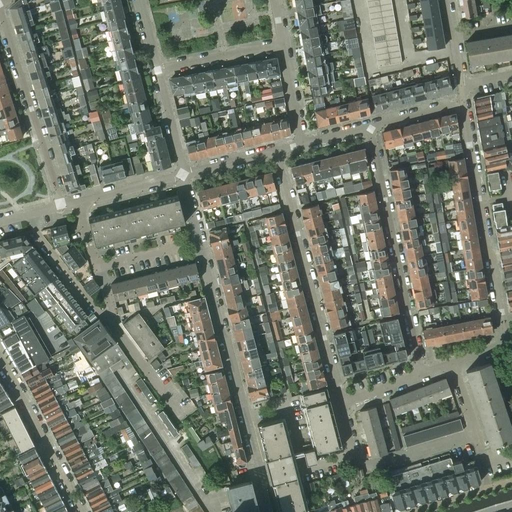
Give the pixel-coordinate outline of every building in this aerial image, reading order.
[(18,0),(10,8),(12,15),(25,11),(29,10),(27,3),(32,1),(31,0),(18,0)] [(58,0),(56,0),(49,2),(52,13),(55,12),(61,10),(58,0)] [(64,0),(62,1),(64,9),(71,8),(75,7),(72,0),(64,0)] [(105,0),(101,1),(96,3),(97,7),(102,5),(104,11),(121,7),(119,0),(105,0)] [(312,0),(293,0),(295,9),(314,6),(312,0)] [(349,0),(345,0),(340,1),(341,10),(351,8),(349,0)] [(431,0),(420,2),(422,14),(437,11),(435,0),(431,0)] [(474,6),(473,0),(457,0),(459,8),(474,6)] [(314,6),(295,9),(297,19),(316,15),(321,14),(319,5),(314,6)] [(476,15),(474,6),(459,8),(461,19),(476,15)] [(121,7),(104,11),(106,21),(123,16),(121,7)] [(71,8),(64,9),(67,20),(73,19),(71,8)] [(351,8),(341,10),(343,20),(353,18),(351,8)] [(25,11),(12,15),(15,24),(32,19),(29,10),(25,11)] [(66,30),(61,10),(55,12),(61,31),(66,30)] [(422,14),(424,26),(439,23),(437,11),(422,14)] [(316,15),(297,19),(299,28),(317,25),(316,15)] [(123,16),(106,21),(109,31),(126,26),(123,16)] [(73,19),(67,20),(69,30),(76,28),(78,28),(76,18),(73,19)] [(353,18),(343,20),(335,21),(337,31),(342,30),(355,28),(353,18)] [(32,19),(15,24),(18,34),(31,30),(30,25),(34,24),(32,19)] [(424,26),(426,37),(441,34),(439,23),(424,26)] [(317,25),(299,28),(301,38),(319,34),(317,25)] [(126,26),(109,31),(111,41),(128,36),(126,26)] [(76,28),(69,30),(71,37),(78,35),(76,28)] [(355,28),(342,30),(344,40),(356,37),(355,28)] [(31,30),(18,34),(21,43),(38,38),(36,32),(32,34),(31,30)] [(319,34),(301,38),(303,47),(326,43),(325,43),(327,40),(326,36),(324,35),(324,33),(319,34)] [(511,33),(465,42),(469,65),(511,57),(511,33)] [(441,34),(426,37),(428,49),(443,46),(441,34)] [(78,35),(71,37),(75,49),(81,48),(78,35)] [(128,36),(111,41),(114,50),(131,46),(128,36)] [(356,37),(344,40),(343,40),(345,50),(346,49),(358,47),(356,37)] [(38,38),(21,43),(23,52),(37,48),(35,43),(39,42),(38,38)] [(63,39),(61,40),(66,58),(68,57),(73,56),(69,38),(63,39)] [(326,43),(303,47),(304,57),(321,54),(323,54),(327,53),(326,43)] [(37,48),(23,52),(26,61),(44,56),(49,54),(46,45),(37,48)] [(131,46),(114,50),(116,60),(133,56),(131,46)] [(86,47),(75,49),(77,60),(89,57),(86,47)] [(358,47),(346,49),(347,55),(352,55),(352,58),(360,57),(358,47)] [(321,54),(304,57),(306,67),(325,63),(324,59),(323,54),(321,54)] [(44,56),(26,61),(29,71),(47,65),(44,56)] [(77,69),(73,56),(68,57),(71,70),(77,69)] [(133,56),(116,60),(119,70),(136,66),(133,56)] [(274,58),(265,60),(268,76),(267,76),(268,78),(279,75),(276,60),(274,58)] [(265,60),(254,62),(257,78),(267,76),(268,76),(265,60)] [(254,62),(243,64),(247,84),(252,83),(251,79),(257,78),(254,62)] [(325,63),(306,67),(308,76),(324,73),(331,72),(331,70),(332,69),(331,62),(325,63)] [(233,66),(236,82),(243,81),(246,97),(250,97),(247,84),(243,64),(233,66)] [(47,65),(29,71),(32,80),(50,75),(49,71),(44,72),(43,67),(47,66),(47,65)] [(136,66),(119,70),(121,81),(122,82),(139,78),(139,77),(136,66)] [(237,86),(236,82),(233,66),(222,68),(226,88),(237,86)] [(83,79),(92,77),(90,67),(81,70),(83,79)] [(227,96),(226,88),(222,68),(211,70),(215,90),(222,88),(224,96),(227,96)] [(215,90),(211,70),(200,72),(205,92),(215,90)] [(194,94),(205,92),(200,72),(190,75),(194,94)] [(324,73),(308,76),(310,86),(326,83),(328,83),(327,78),(325,78),(324,73)] [(50,75),(32,80),(35,90),(48,85),(47,80),(51,79),(50,75)] [(79,75),(71,76),(74,86),(81,85),(79,75)] [(184,96),(194,94),(190,75),(179,77),(183,92),(183,94),(184,96)] [(439,75),(434,77),(434,79),(439,95),(451,91),(447,76),(439,78),(439,75)] [(358,77),(352,79),(354,88),(366,85),(364,76),(358,77)] [(83,79),(86,89),(95,87),(92,77),(83,79)] [(183,92),(179,77),(170,78),(169,80),(173,96),(183,94),(183,92)] [(139,78),(122,82),(122,84),(125,94),(142,89),(139,79),(139,78)] [(427,79),(421,80),(422,82),(426,98),(439,95),(434,79),(427,81),(427,79)] [(326,83),(310,86),(312,97),(328,94),(327,88),(332,87),(331,82),(328,83),(326,83)] [(414,82),(409,83),(409,86),(414,101),(426,98),(422,82),(415,84),(414,82)] [(0,95),(9,93),(6,83),(0,84),(0,95)] [(400,86),(397,87),(400,99),(401,105),(406,103),(413,101),(414,101),(409,86),(409,83),(402,85),(400,86)] [(48,85),(35,90),(38,99),(56,94),(54,90),(50,91),(48,85)] [(270,88),(272,98),(283,96),(281,86),(270,88)] [(389,89),(384,90),(388,108),(393,107),(400,105),(401,105),(400,99),(397,87),(396,87),(389,89)] [(97,89),(86,92),(88,100),(99,98),(97,89)] [(142,89),(125,94),(127,104),(144,99),(142,89)] [(377,92),(371,93),(376,111),(388,108),(384,90),(383,90),(384,93),(377,94),(377,92)] [(473,99),(474,106),(501,100),(500,92),(473,99)] [(0,107),(12,104),(9,93),(0,95),(0,107)] [(56,94),(38,99),(41,108),(54,104),(53,99),(57,98),(56,94)] [(84,94),(78,95),(80,106),(86,104),(84,94)] [(328,125),(325,109),(324,107),(323,97),(312,99),(314,109),(317,127),(328,125)] [(357,101),(356,101),(359,117),(370,114),(367,98),(360,100),(360,97),(356,98),(357,101)] [(274,100),(275,108),(285,106),(284,98),(274,100)] [(333,99),(334,100),(335,106),(338,122),(349,119),(345,104),(340,105),(338,98),(333,99)] [(127,104),(122,105),(122,109),(128,107),(130,113),(147,109),(144,99),(127,104)] [(474,106),(475,113),(502,107),(505,107),(504,99),(501,100),(474,106)] [(331,108),(325,109),(328,125),(338,122),(335,106),(334,100),(329,101),(331,108)] [(356,101),(345,104),(349,119),(359,117),(356,101)] [(12,104),(0,107),(0,112),(1,112),(3,118),(16,114),(12,104)] [(54,104),(41,108),(44,117),(61,112),(60,108),(56,109),(54,104)] [(102,109),(104,119),(112,117),(110,107),(102,109)] [(176,110),(179,119),(189,117),(187,107),(176,110)] [(475,113),(476,120),(505,114),(506,114),(506,110),(503,111),(502,107),(475,113)] [(147,109),(130,113),(132,123),(150,119),(147,109)] [(88,112),(91,122),(92,122),(100,120),(97,110),(88,112)] [(61,112),(44,117),(47,127),(63,122),(70,119),(68,114),(65,115),(63,111),(61,112)] [(3,118),(0,119),(0,123),(2,130),(19,125),(16,114),(3,118)] [(453,114),(446,116),(450,131),(451,135),(458,133),(455,115),(453,114)] [(476,120),(478,128),(506,121),(505,114),(476,120)] [(446,116),(437,118),(442,138),(446,137),(444,132),(450,131),(446,116)] [(106,129),(114,127),(112,117),(103,119),(106,129)] [(190,127),(200,125),(199,123),(198,117),(188,119),(190,125),(190,127)] [(282,117),(277,118),(280,137),(290,134),(287,118),(282,119),(282,117)] [(273,121),(268,123),(271,139),(280,137),(277,118),(272,119),(273,121)] [(437,118),(427,121),(431,136),(436,134),(437,139),(438,141),(439,142),(443,141),(442,138),(437,118)] [(150,119),(132,123),(135,133),(160,127),(160,126),(152,128),(150,119)] [(181,128),(190,125),(188,119),(179,122),(181,128)] [(92,122),(94,131),(97,131),(102,129),(100,120),(92,122)] [(427,121),(418,123),(422,138),(431,136),(427,121)] [(478,128),(479,135),(508,128),(506,121),(478,128)] [(63,122),(47,127),(50,136),(66,131),(63,122)] [(200,125),(202,133),(207,155),(217,153),(213,137),(208,138),(204,122),(199,123),(200,125)] [(263,122),(258,123),(262,141),(271,139),(268,123),(264,124),(263,122)] [(249,127),(253,144),(262,141),(258,123),(254,124),(254,126),(249,127)] [(418,123),(408,126),(412,141),(422,138),(418,123)] [(23,136),(19,125),(2,130),(0,130),(0,132),(1,136),(4,135),(6,141),(23,136)] [(408,126),(399,128),(403,143),(412,141),(408,126)] [(106,129),(108,139),(118,137),(116,127),(114,127),(106,129)] [(160,127),(135,133),(135,134),(142,131),(145,141),(162,136),(160,127)] [(245,127),(240,128),(244,146),(253,144),(249,127),(245,128),(245,127)] [(236,131),(231,132),(235,148),(244,146),(240,128),(235,129),(236,131)] [(399,128),(389,131),(393,146),(403,143),(399,128)] [(479,135),(480,142),(510,136),(508,128),(479,135)] [(66,131),(50,136),(53,145),(69,140),(66,131)] [(226,131),(221,133),(225,151),(235,148),(231,132),(227,133),(226,131)] [(393,146),(389,131),(382,132),(381,134),(384,148),(393,146)] [(126,135),(128,141),(136,140),(135,133),(126,135)] [(199,141),(194,142),(198,158),(207,155),(202,133),(197,134),(198,138),(199,141)] [(217,136),(213,137),(217,153),(225,151),(221,133),(217,134),(217,136)] [(162,136),(145,141),(147,151),(165,146),(162,136)] [(480,142),(481,149),(502,145),(511,143),(510,136),(480,142)] [(69,140),(53,145),(56,155),(73,149),(72,145),(71,146),(69,141),(69,140)] [(198,158),(194,142),(194,140),(185,142),(189,160),(198,158)] [(481,149),(483,157),(503,152),(502,145),(481,149)] [(165,146),(147,151),(150,160),(167,156),(165,146)] [(444,150),(444,151),(446,158),(454,156),(453,150),(453,148),(444,150)] [(73,149),(56,155),(59,164),(72,160),(70,155),(74,153),(73,149)] [(364,149),(354,151),(359,172),(365,171),(365,170),(368,170),(364,149)] [(483,157),(484,164),(504,159),(511,157),(511,150),(503,152),(483,157)] [(354,151),(345,154),(349,171),(350,175),(359,172),(354,151)] [(435,152),(437,159),(446,158),(444,151),(435,152)] [(345,154),(336,156),(340,173),(349,171),(345,154)] [(134,165),(140,163),(138,155),(132,156),(134,165)] [(167,156),(150,160),(153,171),(170,166),(167,156)] [(336,156),(327,158),(331,175),(340,173),(336,156)] [(511,157),(504,159),(484,164),(485,171),(502,167),(511,165),(511,157)] [(121,160),(110,163),(114,179),(119,178),(121,179),(124,178),(124,176),(125,176),(134,174),(129,158),(121,160)] [(327,158),(318,161),(322,178),(331,175),(327,158)] [(447,160),(449,171),(464,168),(463,158),(447,160)] [(59,164),(62,174),(79,168),(78,164),(74,166),(72,160),(59,164)] [(318,161),(309,163),(313,180),(317,179),(319,183),(323,182),(322,178),(318,161)] [(87,165),(90,175),(96,173),(93,163),(87,165)] [(100,167),(97,168),(100,180),(103,179),(104,182),(105,182),(106,183),(109,182),(110,180),(114,179),(110,163),(99,165),(100,167)] [(134,165),(136,175),(143,173),(141,163),(134,165)] [(300,165),(305,186),(309,185),(308,181),(313,180),(309,163),(300,165)] [(305,186),(300,165),(290,168),(296,190),(305,187),(305,186)] [(389,170),(391,180),(406,177),(410,176),(409,172),(405,173),(404,167),(389,170)] [(62,174),(65,183),(78,179),(76,173),(80,172),(79,168),(62,174)] [(449,171),(451,180),(466,178),(464,168),(449,171)] [(499,178),(498,178),(497,171),(486,173),(486,175),(487,178),(487,179),(486,180),(488,190),(489,190),(490,194),(492,196),(500,194),(499,188),(500,188),(499,178)] [(90,175),(93,186),(99,184),(96,173),(90,175)] [(271,173),(261,175),(266,194),(271,193),(272,196),(277,195),(271,173)] [(261,175),(252,177),(256,194),(261,193),(262,195),(266,194),(261,175)] [(252,177),(243,180),(248,198),(252,197),(252,195),(256,194),(252,177)] [(391,180),(393,190),(408,187),(406,177),(391,180)] [(451,180),(452,190),(468,188),(466,178),(451,180)] [(78,179),(65,183),(68,193),(85,188),(84,184),(80,185),(78,179)] [(243,180),(234,182),(238,199),(243,198),(243,200),(248,198),(243,180)] [(234,182),(225,184),(230,203),(231,209),(236,207),(234,202),(239,201),(238,199),(234,182)] [(225,184),(216,187),(220,204),(224,202),(225,204),(230,203),(225,184)] [(216,187),(207,189),(211,208),(216,207),(215,205),(220,204),(216,187)] [(393,190),(395,200),(410,197),(408,187),(393,190)] [(452,190),(454,200),(469,198),(468,188),(452,190)] [(211,208),(207,189),(197,191),(202,208),(206,207),(207,209),(211,208)] [(356,195),(358,204),(374,201),(372,191),(356,195)] [(88,218),(95,246),(185,223),(178,195),(88,218)] [(395,200),(397,210),(412,207),(410,197),(395,200)] [(454,200),(456,210),(471,208),(469,198),(454,200)] [(358,204),(360,214),(376,210),(374,201),(358,204)] [(495,225),(495,228),(506,226),(505,219),(506,219),(504,209),(503,209),(501,202),(493,204),(492,206),(492,211),(494,221),(494,222),(494,223),(495,223),(495,225)] [(300,209),(303,218),(322,214),(321,209),(319,210),(317,204),(300,209)] [(397,210),(399,220),(414,216),(412,207),(397,210)] [(456,210),(457,220),(473,217),(471,208),(456,210)] [(359,224),(362,223),(378,220),(376,210),(360,214),(361,219),(358,219),(359,224)] [(254,230),(267,226),(284,222),(281,213),(259,219),(260,224),(248,227),(249,231),(254,230)] [(303,218),(305,228),(322,223),(321,219),(323,218),(322,214),(303,218)] [(399,220),(401,230),(416,226),(414,216),(399,220)] [(457,220),(459,230),(474,227),(473,217),(457,220)] [(362,223),(364,232),(380,229),(378,220),(362,223)] [(267,226),(269,236),(286,231),(284,222),(267,226)] [(305,228),(308,237),(327,232),(325,228),(323,228),(322,223),(305,228)] [(60,246),(61,249),(64,253),(61,255),(73,271),(86,262),(74,246),(69,250),(65,245),(70,244),(65,224),(50,228),(55,248),(60,246)] [(495,228),(496,236),(511,233),(511,224),(506,226),(495,228)] [(401,230),(403,239),(421,235),(420,231),(417,231),(416,226),(401,230)] [(209,236),(210,241),(228,237),(225,227),(209,232),(210,236),(209,236)] [(459,230),(461,239),(476,237),(474,227),(459,230)] [(364,232),(366,242),(382,238),(380,229),(364,232)] [(267,242),(268,246),(288,240),(286,231),(269,236),(270,241),(267,242)] [(308,237),(310,246),(327,242),(326,238),(328,237),(327,232),(308,237)] [(511,233),(496,236),(497,243),(511,240),(511,233)] [(0,269),(1,268),(31,245),(26,238),(24,235),(15,238),(0,241),(0,251),(0,252),(0,269)] [(403,239),(405,249),(420,246),(419,240),(424,239),(423,235),(421,235),(403,239)] [(212,246),(213,250),(230,246),(238,244),(237,239),(229,241),(228,237),(210,241),(211,246),(212,246)] [(461,239),(462,249),(478,247),(476,237),(461,239)] [(367,250),(368,251),(384,247),(382,238),(366,242),(366,244),(358,246),(359,252),(367,250)] [(257,239),(251,241),(253,249),(260,248),(257,239)] [(272,248),(274,254),(291,249),(288,240),(268,246),(267,246),(268,249),(272,248)] [(511,240),(497,243),(499,251),(511,248),(511,240)] [(310,246),(313,255),(331,251),(330,246),(328,246),(327,242),(310,246)] [(213,250),(215,259),(232,254),(230,246),(213,250)] [(405,249),(407,259),(422,256),(420,246),(405,249)] [(368,251),(370,260),(386,257),(384,247),(368,251)] [(462,249),(464,259),(479,257),(478,247),(462,249)] [(34,248),(11,266),(19,276),(41,258),(34,248)] [(511,248),(499,251),(500,259),(511,255),(511,248)] [(274,254),(276,263),(293,258),(291,249),(274,254)] [(313,255),(315,264),(332,260),(331,256),(333,255),(331,251),(313,255)] [(215,259),(218,268),(235,264),(239,262),(238,259),(234,260),(232,254),(215,259)] [(511,255),(500,259),(501,266),(511,263),(511,255)] [(407,259),(409,269),(424,265),(422,256),(407,259)] [(370,260),(372,270),(388,266),(386,257),(370,260)] [(464,259),(466,269),(481,266),(479,257),(464,259)] [(41,258),(19,276),(26,285),(49,267),(41,258)] [(277,266),(278,271),(295,267),(293,258),(276,263),(271,264),(272,267),(277,266)] [(315,264),(317,274),(336,269),(335,264),(333,265),(332,260),(315,264)] [(195,262),(184,265),(188,282),(199,279),(195,262)] [(511,263),(501,266),(502,274),(511,271),(511,263)] [(218,268),(220,277),(237,273),(235,264),(218,268)] [(184,265),(173,268),(178,284),(188,282),(184,265)] [(409,269),(411,278),(426,275),(424,265),(409,269)] [(370,280),(374,279),(390,276),(388,266),(372,270),(368,270),(370,280)] [(466,269),(457,270),(459,280),(467,279),(483,276),(481,266),(466,269)] [(49,267),(26,285),(34,295),(40,290),(56,277),(49,267)] [(278,271),(281,281),(298,276),(295,267),(278,271)] [(173,268),(163,271),(167,287),(178,284),(173,268)] [(317,274),(320,283),(337,279),(335,274),(337,274),(336,269),(317,274)] [(163,271),(152,273),(157,290),(167,287),(163,271)] [(511,271),(502,274),(504,281),(511,279),(511,271)] [(152,273),(142,276),(146,293),(157,290),(152,273)] [(220,277),(222,286),(244,280),(243,276),(238,278),(237,273),(220,277)] [(411,278),(413,288),(428,285),(426,275),(411,278)] [(142,276),(132,279),(136,295),(146,293),(142,276)] [(282,284),(283,289),(300,285),(298,276),(281,281),(278,281),(279,285),(282,284)] [(374,279),(370,280),(370,283),(374,282),(376,288),(392,285),(390,276),(374,279)] [(467,279),(469,289),(484,286),(483,276),(467,279)] [(56,277),(40,290),(46,298),(63,285),(56,277)] [(100,287),(93,279),(83,287),(89,295),(100,287)] [(132,279),(121,281),(125,298),(136,295),(132,279)] [(320,283),(322,292),(341,287),(340,283),(338,283),(337,279),(320,283)] [(222,286),(225,295),(241,290),(248,289),(246,280),(244,280),(222,286)] [(125,298),(121,281),(110,284),(115,301),(125,298)] [(0,306),(3,312),(9,309),(9,308),(21,301),(3,282),(0,284),(0,306)] [(63,285),(46,298),(52,306),(69,293),(63,285)] [(283,289),(285,298),(302,294),(300,285),(283,289)] [(372,299),(377,297),(393,294),(392,285),(376,288),(377,293),(371,294),(372,299)] [(413,288),(415,298),(435,294),(434,289),(429,290),(428,285),(413,288)] [(484,286),(469,289),(471,299),(486,296),(484,286)] [(322,292),(324,301),(341,297),(340,292),(342,292),(341,287),(322,292)] [(241,290),(225,295),(227,303),(244,299),(246,298),(245,294),(242,295),(241,290)] [(69,293),(52,306),(58,314),(75,301),(69,293)] [(285,298),(288,308),(305,303),(302,294),(285,298)] [(377,297),(379,307),(395,303),(393,294),(377,297)] [(435,294),(415,298),(417,308),(432,305),(431,299),(436,298),(435,294)] [(185,307),(186,312),(206,307),(204,297),(187,301),(188,307),(185,307)] [(324,301),(327,311),(346,306),(344,301),(342,301),(341,297),(324,301)] [(34,298),(26,304),(31,311),(32,311),(36,317),(44,312),(34,298)] [(227,307),(228,313),(246,308),(244,299),(227,303),(228,307),(227,307)] [(0,306),(0,325),(9,321),(15,318),(22,315),(29,311),(22,300),(21,301),(9,309),(3,312),(0,306)] [(75,301),(58,314),(64,322),(81,308),(75,301)] [(288,308),(290,317),(307,312),(305,303),(288,308)] [(395,303),(379,307),(382,316),(397,313),(395,303)] [(447,306),(449,313),(458,312),(457,308),(457,304),(447,306)] [(327,311),(329,320),(346,315),(345,311),(347,310),(346,306),(327,311)] [(188,317),(189,322),(209,317),(206,307),(186,312),(184,313),(185,318),(188,317)] [(81,308),(64,322),(71,330),(80,323),(83,326),(86,323),(84,320),(88,317),(81,308)] [(230,318),(231,321),(248,317),(246,308),(228,313),(229,318),(230,318)] [(369,312),(369,309),(365,309),(367,319),(374,318),(372,311),(369,312)] [(122,324),(129,333),(145,321),(138,312),(122,324)] [(291,321),(292,326),(309,321),(307,312),(290,317),(285,318),(286,322),(291,321)] [(9,321),(0,325),(0,337),(5,346),(17,366),(20,372),(32,365),(33,366),(49,358),(24,314),(9,321)] [(346,315),(329,320),(332,329),(350,324),(349,319),(347,320),(346,315)] [(193,326),(194,331),(211,327),(209,317),(189,322),(190,327),(193,326)] [(231,321),(234,330),(250,326),(248,317),(231,321)] [(490,317),(479,319),(482,334),(491,332),(492,330),(490,317)] [(379,322),(381,333),(399,329),(396,318),(379,322)] [(89,326),(74,338),(90,360),(116,342),(110,334),(112,333),(109,330),(106,326),(105,327),(99,319),(89,326)] [(479,319),(470,321),(473,336),(482,334),(479,319)] [(129,333),(136,342),(151,330),(145,321),(129,333)] [(292,326),(295,335),(312,330),(309,321),(292,326)] [(470,321),(460,322),(463,338),(473,336),(470,321)] [(435,343),(430,323),(430,322),(425,323),(427,329),(422,330),(424,344),(427,345),(435,343)] [(435,322),(430,323),(435,343),(444,342),(441,326),(436,327),(435,322)] [(460,322),(451,324),(454,340),(463,338),(460,322)] [(451,324),(441,326),(444,342),(454,340),(451,324)] [(250,326),(234,330),(236,340),(253,336),(258,335),(257,331),(252,332),(250,326)] [(192,336),(194,341),(214,336),(211,327),(194,331),(195,336),(192,336)] [(351,329),(333,334),(336,345),(353,340),(351,329)] [(399,329),(381,333),(384,344),(393,342),(393,341),(402,339),(399,329)] [(136,342),(142,350),(158,339),(151,330),(136,342)] [(295,335),(297,344),(314,339),(312,330),(295,335)] [(253,336),(236,340),(239,350),(255,346),(254,341),(259,340),(258,335),(253,336)] [(198,345),(199,350),(216,346),(214,336),(194,341),(195,346),(198,345)] [(71,338),(67,340),(66,340),(70,347),(75,345),(71,338)] [(158,339),(142,350),(149,359),(164,348),(158,339)] [(297,344),(299,353),(316,348),(314,339),(297,344)] [(395,350),(388,352),(390,362),(407,358),(402,339),(393,341),(393,342),(395,350)] [(353,340),(336,345),(338,355),(347,353),(356,351),(356,349),(353,340)] [(117,343),(90,361),(98,374),(109,367),(120,360),(127,370),(132,366),(125,356),(117,343)] [(76,344),(75,345),(69,348),(72,354),(80,350),(76,344)] [(197,356),(199,361),(219,356),(216,346),(199,350),(200,355),(197,356)] [(255,346),(239,350),(241,360),(258,356),(263,355),(262,351),(257,352),(255,346)] [(379,347),(371,349),(375,366),(390,362),(388,352),(381,354),(379,347)] [(299,353),(301,361),(318,357),(316,348),(299,353)] [(364,358),(357,360),(359,370),(375,366),(371,349),(362,351),(364,358)] [(258,356),(241,360),(244,370),(260,366),(259,361),(277,357),(275,351),(263,355),(258,356)] [(347,353),(338,355),(343,374),(359,370),(357,360),(349,362),(347,353)] [(219,356),(199,361),(194,362),(195,367),(203,365),(204,370),(221,366),(219,356)] [(301,361),(304,371),(321,366),(318,357),(301,361)] [(43,362),(21,373),(24,379),(47,368),(45,364),(49,361),(48,359),(43,362)] [(156,359),(150,364),(154,369),(160,365),(156,359)] [(501,442),(501,443),(503,443),(503,442),(511,438),(511,431),(489,363),(465,371),(468,380),(471,379),(492,440),(489,441),(490,446),(501,442)] [(244,370),(246,380),(267,375),(268,375),(265,364),(260,366),(244,370)] [(305,375),(306,380),(323,375),(321,366),(304,371),(301,371),(302,375),(305,375)] [(109,367),(98,374),(102,379),(112,372),(109,367)] [(50,369),(25,380),(29,387),(53,376),(50,369)] [(204,384),(207,383),(224,379),(222,369),(205,373),(205,376),(206,379),(203,380),(204,384)] [(112,372),(102,379),(105,384),(115,377),(112,372)] [(53,376),(29,387),(32,393),(60,380),(58,374),(53,376)] [(247,385),(248,390),(269,385),(267,375),(246,380),(248,385),(247,385)] [(300,387),(301,390),(302,394),(326,388),(325,385),(326,385),(323,375),(306,380),(299,381),(300,387)] [(115,377),(105,384),(108,389),(119,382),(115,377)] [(90,387),(100,383),(98,378),(87,381),(90,387)] [(141,378),(136,382),(143,392),(148,389),(141,378)] [(445,378),(434,382),(439,397),(451,393),(445,378)] [(207,383),(210,393),(227,388),(224,379),(207,383)] [(60,380),(32,393),(35,399),(63,386),(60,380)] [(119,382),(108,389),(112,395),(122,388),(119,382)] [(434,382),(423,386),(428,401),(439,397),(434,382)] [(96,391),(102,387),(100,383),(90,387),(87,389),(89,394),(96,391)] [(63,386),(35,399),(38,404),(65,391),(68,390),(66,384),(63,386)] [(250,395),(251,400),(272,395),(269,385),(248,390),(249,396),(250,395)] [(423,386),(412,391),(417,406),(428,401),(423,386)] [(98,397),(107,393),(103,387),(102,387),(96,391),(98,397)] [(122,388),(112,395),(115,400),(125,393),(122,388)] [(210,399),(211,403),(212,402),(229,398),(227,388),(210,393),(211,399),(210,399)] [(326,388),(302,394),(309,424),(317,453),(342,447),(336,424),(326,388)] [(148,389),(143,392),(150,403),(155,399),(148,389)] [(4,390),(0,392),(0,401),(9,397),(4,390)] [(65,391),(38,404),(40,410),(60,401),(67,397),(65,391)] [(412,391),(400,395),(406,410),(417,406),(412,391)] [(101,403),(111,398),(107,393),(98,397),(101,403)] [(125,393),(115,400),(118,405),(129,398),(125,393)] [(406,410),(400,395),(389,399),(394,414),(400,412),(406,410)] [(0,410),(13,404),(9,397),(0,401),(0,410)] [(103,409),(114,404),(111,398),(101,403),(100,403),(103,409)] [(129,398),(118,405),(121,410),(132,402),(129,398)] [(215,412),(217,412),(232,408),(229,398),(212,402),(215,412)] [(60,401),(40,410),(43,416),(64,406),(60,401)] [(64,406),(43,416),(46,421),(74,408),(76,407),(73,402),(64,406)] [(132,402),(121,410),(125,415),(136,408),(132,402)] [(117,409),(114,404),(103,409),(105,415),(109,413),(117,409)] [(3,419),(0,420),(0,426),(19,416),(14,406),(0,413),(3,419)] [(359,410),(362,422),(378,418),(375,406),(359,410)] [(74,408),(46,421),(50,427),(77,414),(74,408)] [(136,408),(125,415),(128,420),(139,413),(136,408)] [(226,420),(228,429),(237,426),(232,408),(217,412),(219,422),(226,420)] [(122,416),(117,409),(109,413),(113,420),(122,416)] [(163,411),(158,415),(165,426),(171,422),(163,411)] [(456,411),(446,414),(448,419),(458,416),(456,411)] [(139,413),(128,420),(132,426),(142,418),(139,413)] [(77,414),(50,427),(53,432),(78,421),(80,419),(78,414),(77,414)] [(446,414),(435,418),(436,423),(448,419),(446,414)] [(19,416),(0,426),(0,427),(2,431),(8,428),(10,433),(24,426),(19,416)] [(125,421),(122,416),(113,420),(108,422),(111,428),(125,421)] [(142,418),(132,426),(135,430),(146,424),(142,418)] [(265,460),(266,462),(272,484),(279,511),(304,511),(306,511),(290,454),(281,418),(257,424),(266,460),(265,460)] [(362,422),(365,434),(381,430),(378,418),(362,422)] [(435,418),(423,421),(425,426),(436,423),(435,418)] [(459,419),(453,420),(457,432),(462,430),(459,419)] [(453,420),(447,422),(451,433),(457,432),(453,420)] [(78,421),(53,432),(56,438),(83,425),(82,421),(79,422),(78,421)] [(110,436),(128,426),(125,421),(111,428),(107,429),(110,436)] [(423,421),(412,424),(414,429),(425,426),(423,421)] [(171,422),(165,426),(173,436),(178,432),(171,422)] [(447,422),(442,424),(445,435),(451,433),(447,422)] [(56,438),(55,438),(59,446),(60,445),(86,432),(85,429),(89,426),(87,423),(83,425),(56,438)] [(146,424),(135,430),(138,435),(149,428),(146,424)] [(414,429),(412,424),(400,428),(402,433),(414,429)] [(442,424),(436,426),(440,437),(445,435),(442,424)] [(13,438),(7,441),(9,446),(29,436),(24,426),(10,433),(13,438)] [(224,449),(230,448),(242,445),(237,426),(228,429),(231,441),(223,443),(224,449)] [(436,426),(431,427),(434,439),(440,437),(436,426)] [(431,427),(425,429),(429,440),(434,439),(431,427)] [(149,428),(138,435),(142,441),(152,434),(149,428)] [(425,429),(419,431),(423,442),(429,440),(425,429)] [(86,432),(60,445),(63,451),(79,443),(90,438),(94,436),(91,430),(86,432)] [(365,434),(368,445),(384,441),(381,430),(365,434)] [(419,431),(414,433),(417,444),(423,442),(419,431)] [(414,433),(408,434),(412,445),(417,444),(414,433)] [(152,434),(142,441),(145,446),(156,439),(152,434)] [(412,445),(408,434),(403,436),(406,447),(412,445)] [(209,435),(198,443),(203,450),(213,443),(209,435)] [(29,436),(9,446),(11,450),(17,447),(21,453),(34,446),(29,436)] [(79,443),(63,451),(65,457),(82,449),(91,444),(89,442),(92,440),(90,438),(79,443)] [(397,438),(392,439),(395,451),(400,449),(397,438)] [(156,439),(145,446),(148,451),(159,444),(156,439)] [(384,441),(368,445),(371,457),(387,453),(384,441)] [(82,449),(65,457),(68,462),(85,454),(97,448),(95,443),(91,444),(82,449)] [(159,444),(148,451),(152,456),(162,449),(159,444)] [(186,444),(181,448),(188,458),(194,455),(186,444)] [(302,447),(307,464),(317,462),(313,444),(302,447)] [(242,445),(230,448),(231,454),(232,454),(233,456),(235,456),(238,465),(241,467),(244,466),(246,463),(242,445)] [(16,462),(13,464),(15,467),(19,465),(39,455),(34,446),(21,453),(18,454),(13,457),(16,462)] [(85,454),(68,462),(71,468),(88,460),(97,456),(100,454),(97,448),(85,454)] [(162,449),(152,456),(155,461),(166,454),(162,449)] [(166,454),(155,461),(158,466),(169,459),(166,454)] [(39,455),(19,465),(24,473),(27,471),(29,473),(44,465),(39,455)] [(194,455),(188,458),(195,468),(201,465),(194,455)] [(88,460),(71,468),(74,474),(90,466),(100,461),(97,456),(88,460)] [(414,464),(381,474),(382,478),(386,477),(388,482),(387,483),(395,507),(396,507),(399,508),(400,508),(404,507),(406,504),(407,504),(410,505),(415,503),(416,501),(417,500),(420,502),(425,500),(427,497),(428,497),(431,498),(436,497),(437,494),(438,494),(441,495),(446,493),(448,491),(449,490),(452,492),(457,490),(459,487),(462,488),(468,487),(469,484),(470,484),(473,485),(478,483),(480,480),(481,480),(477,470),(474,460),(473,460),(471,461),(464,463),(463,459),(451,463),(449,457),(421,466),(420,462),(414,464)] [(169,459),(158,466),(162,471),(173,464),(169,459)] [(90,466),(74,474),(77,480),(93,471),(99,469),(104,466),(101,461),(100,461),(90,466)] [(173,464),(162,471),(165,476),(176,469),(173,464)] [(29,473),(27,474),(30,480),(47,472),(44,465),(29,473)] [(93,471),(77,480),(80,485),(96,477),(102,475),(99,469),(93,471)] [(165,476),(169,481),(179,474),(176,469),(165,476)] [(332,476),(333,482),(349,477),(347,471),(332,476)] [(30,480),(28,482),(29,484),(31,483),(34,487),(50,478),(47,472),(30,480)] [(169,481),(172,486),(182,479),(179,474),(169,481)] [(96,477),(80,485),(83,491),(99,483),(107,479),(106,477),(103,478),(102,475),(96,477)] [(203,481),(210,492),(215,488),(208,477),(203,481)] [(36,491),(30,494),(31,496),(32,496),(54,485),(50,478),(34,487),(36,491)] [(99,483),(83,491),(85,496),(102,489),(110,485),(108,479),(107,479),(99,483)] [(172,486),(175,492),(186,485),(182,479),(172,486)] [(256,511),(252,496),(251,490),(249,485),(249,482),(229,488),(229,491),(231,496),(232,502),(235,511),(256,511)] [(54,485),(32,496),(33,498),(38,496),(40,500),(57,491),(54,485)] [(102,489),(85,496),(88,502),(105,494),(113,491),(113,490),(110,485),(102,489)] [(175,492),(178,496),(189,490),(186,485),(175,492)] [(105,494),(88,502),(91,508),(108,500),(118,495),(117,492),(121,491),(119,487),(113,490),(113,491),(105,494)] [(360,495),(353,497),(355,504),(357,511),(372,511),(370,500),(368,494),(367,489),(359,491),(360,495)] [(178,496),(182,501),(192,494),(189,490),(178,496)] [(57,491),(40,500),(44,507),(60,498),(57,491)] [(376,492),(368,494),(370,500),(372,511),(381,511),(377,498),(376,495),(376,492)] [(386,492),(376,495),(377,498),(381,511),(392,511),(388,495),(387,496),(386,492)] [(182,501),(185,506),(195,499),(192,494),(182,501)] [(108,500),(91,508),(93,511),(97,511),(111,506),(121,501),(119,495),(118,495),(108,500)] [(7,498),(0,501),(0,511),(6,511),(12,509),(7,498)] [(44,507),(38,510),(39,511),(49,511),(64,504),(60,498),(44,507)] [(111,506),(97,511),(126,511),(130,510),(131,510),(128,504),(125,499),(121,501),(111,506)] [(185,506),(187,510),(198,503),(195,499),(185,506)] [(334,500),(326,503),(329,511),(342,511),(341,508),(342,508),(340,502),(335,504),(334,500)] [(187,510),(188,511),(194,511),(201,508),(198,503),(187,510)]
